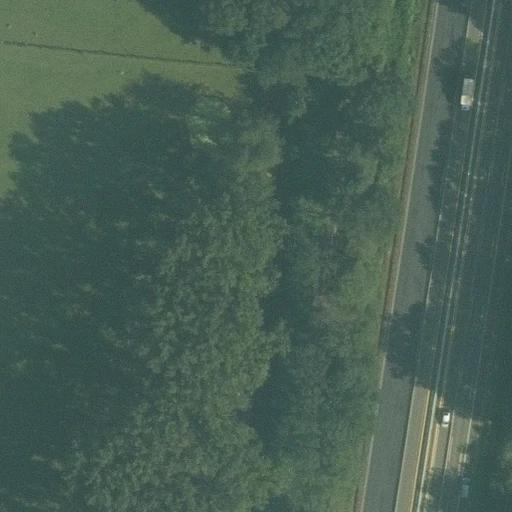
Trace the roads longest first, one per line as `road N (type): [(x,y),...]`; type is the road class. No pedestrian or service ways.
road 1 (motorway): [(472,0),(391,511)]
road 2 (motorway): [(438,511),(511,12)]
